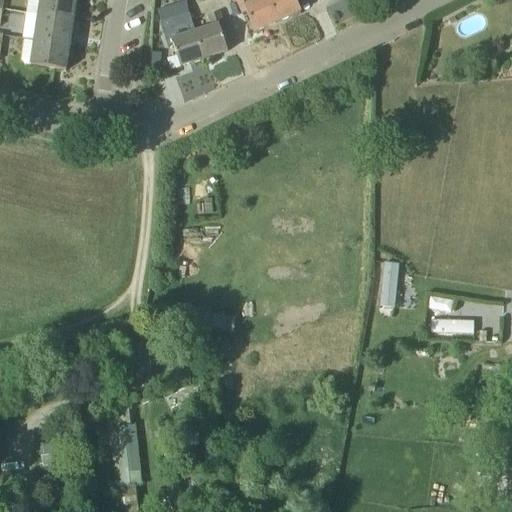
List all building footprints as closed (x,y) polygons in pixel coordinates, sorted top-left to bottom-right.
[(74,21),(76,0),(40,0),(38,16),(74,21)] [(278,23),(267,0),(235,0),(242,15),(246,13),(256,34),(278,23)] [(267,0),(278,23),(301,13),(294,0),(267,0)] [(204,61),(227,53),(220,32),(225,30),(220,14),(208,18),(212,29),(195,34),(204,61)] [(204,61),(195,34),(188,15),(161,24),(169,49),(173,47),(180,69),(204,61)] [(70,47),(74,21),(38,16),(35,41),(70,47)] [(70,47),(35,41),(34,44),(31,68),(66,73),(70,47)] [(486,330),(478,330),(478,341),(486,341),(486,330)] [(495,368),(486,412),(499,415),(508,371),(495,368)] [(499,478),(511,442),(511,413),(506,411),(484,473),(499,478)]
